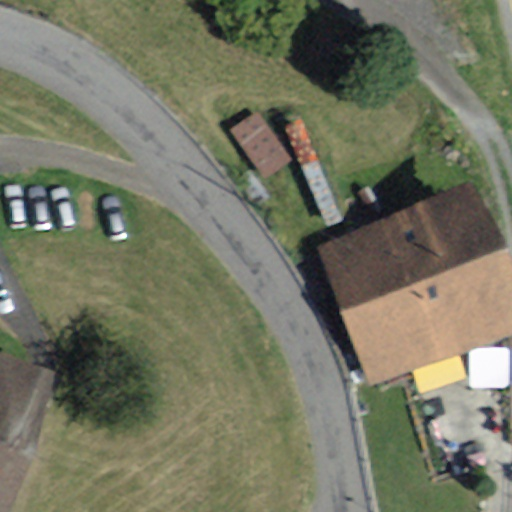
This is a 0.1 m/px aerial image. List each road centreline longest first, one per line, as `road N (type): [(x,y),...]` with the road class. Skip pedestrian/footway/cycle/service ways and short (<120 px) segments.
road 1 (residential): [(343,511),(329,408),(299,328),(269,284),(181,170),(125,114),(86,81),(0,41)]
road 2 (track): [(354,0),(452,89),(503,167),(511,202)]
